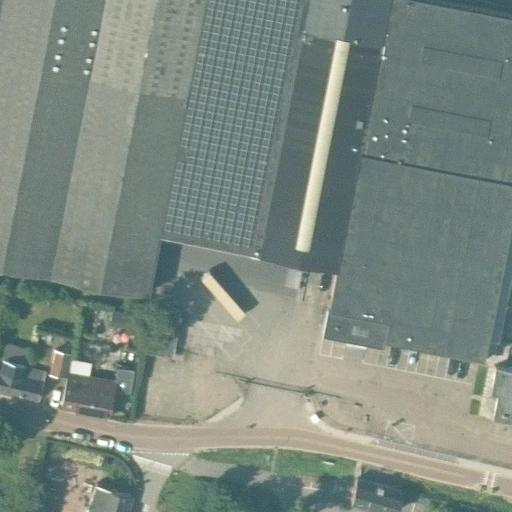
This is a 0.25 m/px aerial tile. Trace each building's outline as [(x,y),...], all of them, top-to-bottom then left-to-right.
[(0,0),(0,263),(147,291),(158,232),(335,266),(327,306),(325,305),(320,332),(381,344),(382,338),(482,357),(486,337),(498,339),(511,265),(511,13),(442,0),(0,0)] [(124,312),(122,325),(137,327),(139,314),(124,312)] [(63,376),(69,352),(53,348),(48,373),(63,376)] [(42,371),(24,366),(24,364),(1,359),(0,361),(0,392),(36,401),(42,371)] [(490,417),(511,420),(511,368),(492,364),(489,385),(496,386),(490,417)] [(60,407),(59,407),(108,416),(109,415),(113,391),(129,393),(132,369),(116,367),(113,381),(87,376),(68,373),(66,372),(60,407)] [(395,511),(400,489),(355,478),(350,499),(395,511)] [(125,511),(131,494),(94,482),(84,511),(125,511)] [(30,499),(26,511),(49,511),(51,506),(54,498),(56,490),(35,484),(33,491),(30,499)]
